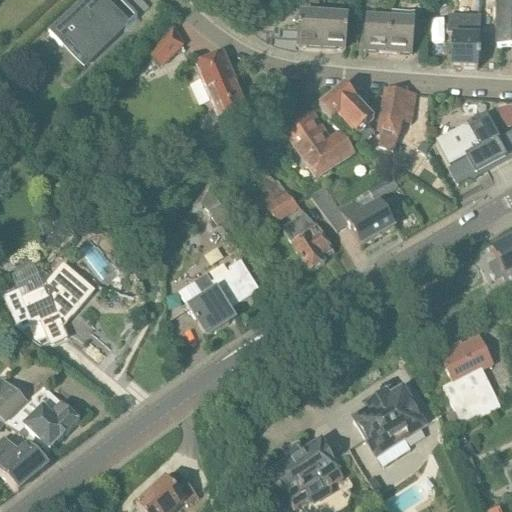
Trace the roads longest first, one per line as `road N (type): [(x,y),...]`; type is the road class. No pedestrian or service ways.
road 1 (tertiary): [(23,511),(208,377),(511,199)]
road 2 (residential): [(511,87),(295,69),(231,42),(182,0)]
